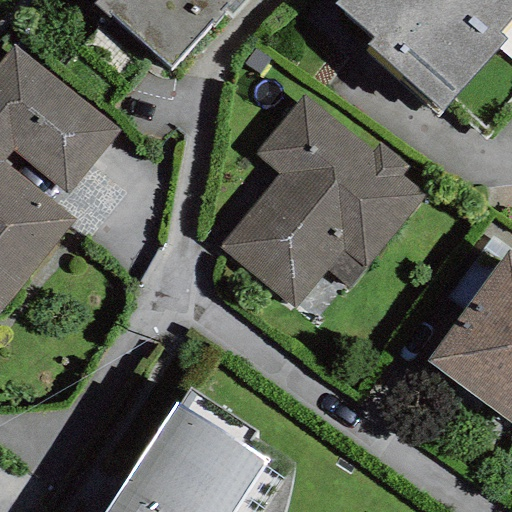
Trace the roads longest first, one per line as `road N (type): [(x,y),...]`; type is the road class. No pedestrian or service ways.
road 1 (residential): [(486,511),(182,276)]
road 2 (residential): [(182,276),(167,177),(179,123),(284,0)]
road 3 (residential): [(182,276),(75,435),(36,446),(0,439)]
